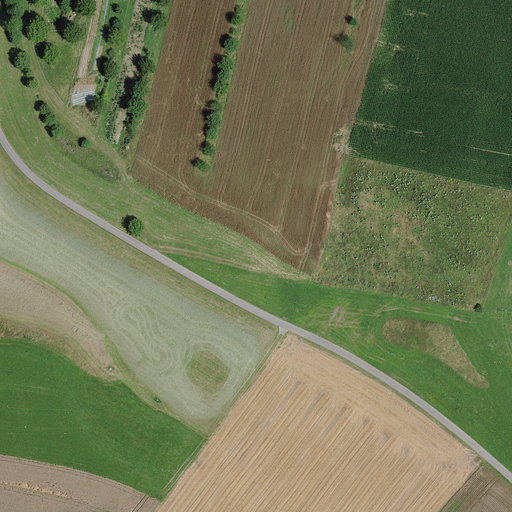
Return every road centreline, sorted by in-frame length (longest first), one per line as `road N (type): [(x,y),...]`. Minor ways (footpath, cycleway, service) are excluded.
road 1 (unclassified): [(0,133),(28,172),(60,197),(377,373),(511,477)]
road 2 (track): [(285,324),(165,491)]
